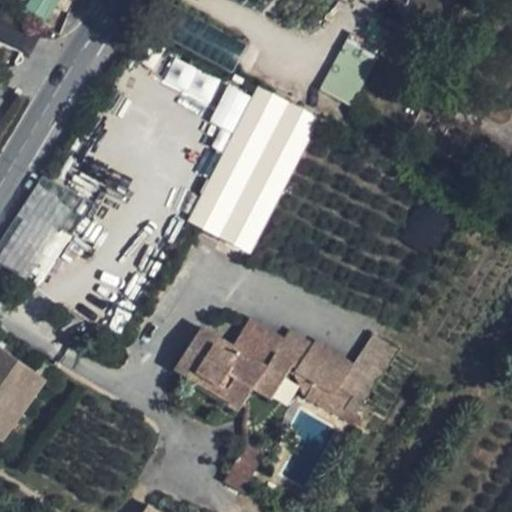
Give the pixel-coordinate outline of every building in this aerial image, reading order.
[(358,76),(331,66),(321,91),(346,101),(358,76)] [(211,101),(218,78),(190,69),(183,91),(211,101)] [(188,224),(250,258),(319,122),(257,91),(188,224)] [(0,262),(25,280),(54,238),(53,237),(70,214),(35,190),(0,240),(0,262)] [(352,357),(324,401),(359,425),(365,415),(346,402),(353,389),(364,396),(399,342),(374,324),(352,357)] [(179,363),(239,403),(253,384),(265,364),(204,326),(179,363)] [(352,357),(320,338),(316,343),(289,326),(265,364),(253,384),(272,396),(296,361),(314,373),(303,388),(324,401),(352,357)] [(0,339),(0,431),(4,434),(48,374),(0,339)] [(266,446),(248,436),(240,451),(256,461),(266,446)]
